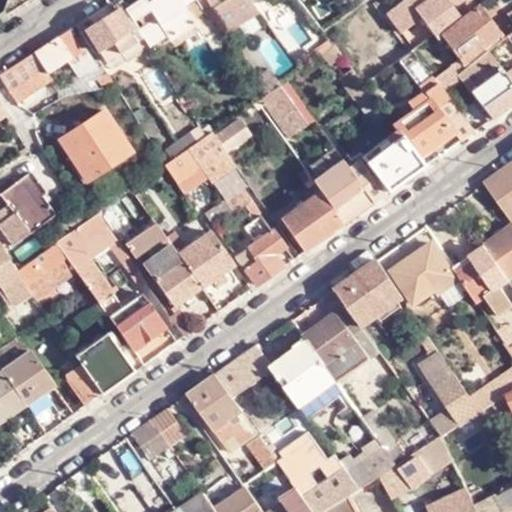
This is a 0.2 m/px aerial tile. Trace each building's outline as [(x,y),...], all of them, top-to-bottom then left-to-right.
[(424,19),(436,35),(438,39),(442,37),(462,21),(456,13),(473,1),(472,0),(409,0),(390,14),(403,33),(424,19)] [(500,35),(479,8),(462,21),(442,37),(463,64),(500,35)] [(87,29),(107,61),(139,41),(118,9),(87,29)] [(4,14),(0,16),(0,26),(8,22),(4,14)] [(69,31),(0,74),(0,76),(10,92),(47,69),(50,73),(71,59),(83,52),(69,31)] [(511,33),(457,75),(460,79),(470,91),(472,90),(493,118),(511,104),(511,33)] [(139,41),(107,61),(118,79),(149,59),(139,41)] [(335,45),(324,53),(332,64),(343,55),(335,45)] [(87,49),(83,52),(71,59),(82,76),(98,66),(87,49)] [(436,79),(439,83),(444,91),(460,79),(457,75),(451,67),(436,79)] [(47,69),(10,92),(17,102),(53,79),(50,73),(47,69)] [(269,69),(256,77),(267,95),(280,86),(269,69)] [(366,85),(355,71),(346,78),(381,125),(390,119),(366,85)] [(436,79),(434,77),(429,81),(433,87),(439,83),(436,79)] [(417,109),(394,125),(398,130),(419,157),(456,131),(462,139),(474,132),(444,91),(439,83),(433,87),(426,91),(425,91),(410,101),(417,109)] [(267,95),(266,96),(293,134),(308,123),(280,86),(267,95)] [(0,120),(8,115),(0,101),(0,120)] [(105,109),(62,138),(72,154),(89,180),(133,152),(105,109)] [(241,118),(216,135),(227,150),(251,133),(241,118)] [(390,119),(381,125),(379,128),(383,134),(394,125),(390,119)] [(168,146),(175,157),(190,148),(207,135),(200,124),(168,146)] [(377,175),(390,191),(425,166),(419,157),(398,130),(363,157),(377,175)] [(190,148),(202,166),(216,156),(223,166),(227,172),(237,165),(227,150),(216,135),(214,131),(212,132),(207,135),(190,148)] [(175,157),(166,164),(179,183),(202,166),(190,148),(175,157)] [(314,171),(320,179),(345,161),(339,153),(314,171)] [(216,156),(202,166),(208,177),(223,166),(216,156)] [(363,157),(359,159),(373,179),(377,175),(363,157)] [(349,166),(362,186),(373,179),(359,159),(349,166)] [(321,191),(344,224),(374,202),(362,186),(349,166),(345,161),(320,179),(315,181),(321,191)] [(511,165),(486,184),(511,220),(511,165)] [(202,166),(179,183),(185,193),(208,177),(202,166)] [(315,181),(305,168),(299,171),(308,185),(315,181)] [(0,231),(0,239),(1,241),(7,252),(57,213),(43,194),(47,191),(33,173),(4,194),(13,207),(9,210),(13,217),(1,226),(3,230),(0,231)] [(242,186),(224,198),(229,205),(229,206),(233,212),(245,204),(252,200),(247,193),(242,186)] [(133,188),(125,194),(135,208),(143,202),(133,188)] [(283,219),(305,251),(344,224),(321,191),(283,219)] [(246,268),(258,285),(283,267),(275,255),(286,248),(273,229),(253,200),(252,200),(245,204),(253,217),(243,224),(257,242),(248,248),(257,260),(246,268)] [(233,212),(229,206),(217,214),(221,220),(233,212)] [(99,213),(90,220),(59,243),(68,256),(74,265),(75,267),(103,306),(134,349),(167,326),(144,293),(122,308),(113,295),(115,294),(90,258),(110,244),(117,239),(110,228),(99,213)] [(168,237),(154,219),(123,240),(134,256),(149,246),(151,249),(154,247),(168,238),(168,237)] [(511,227),(485,247),(508,279),(511,276),(511,227)] [(180,254),(203,287),(235,265),(212,232),(185,251),(180,254)] [(173,234),(168,237),(168,238),(173,245),(180,254),(185,251),(173,234)] [(168,238),(154,247),(158,254),(146,263),(155,278),(175,306),(203,287),(180,254),(173,245),(168,238)] [(149,284),(117,239),(110,244),(132,275),(133,275),(141,286),(149,284)] [(0,281),(14,305),(33,293),(27,285),(22,279),(18,272),(7,252),(1,241),(0,241),(0,281)] [(22,279),(27,285),(68,256),(59,243),(18,272),(22,279)] [(437,291),(440,294),(459,281),(434,244),(394,273),(416,306),(437,291)] [(511,304),(501,288),(510,281),(508,279),(485,247),(455,268),(462,279),(471,292),(479,303),(486,298),(499,317),(511,307),(511,304)] [(237,256),(246,268),(257,260),(248,248),(237,256)] [(33,293),(33,294),(75,267),(74,265),(68,256),(27,285),(33,293)] [(403,299),(378,261),(337,291),(348,306),(363,327),(403,299)] [(449,307),(471,292),(462,279),(459,281),(440,294),(449,307)] [(381,352),(363,327),(348,306),(337,314),(370,360),(381,352)] [(172,316),(185,336),(196,329),(182,309),(172,316)] [(339,383),(368,361),(370,360),(337,314),(307,337),(309,341),(338,382),(339,383)] [(511,337),(511,338),(501,321),(493,325),(511,353),(511,337)] [(102,391),(104,394),(137,371),(109,332),(77,355),(84,365),(102,391)] [(444,396),(423,411),(434,427),(455,413),(462,425),(481,413),(473,401),(450,367),(443,357),(428,335),(410,347),(444,396)] [(23,339),(11,347),(16,352),(8,357),(14,365),(32,352),(23,339)] [(301,407),(323,392),(338,382),(309,341),(272,367),(275,370),(301,407)] [(8,343),(0,348),(0,367),(3,372),(14,365),(8,357),(16,352),(11,347),(8,343)] [(272,367),(258,347),(218,375),(234,399),(275,370),(272,367)] [(14,365),(3,372),(26,404),(53,386),(55,384),(32,352),(14,365)] [(400,381),(388,362),(381,352),(370,360),(368,361),(387,390),(400,381)] [(102,391),(84,365),(69,375),(70,381),(86,403),(102,391)] [(0,422),(26,404),(3,372),(0,373),(0,422)] [(506,398),(511,393),(511,377),(509,372),(488,386),(491,390),(473,401),(481,413),(494,405),(506,398)] [(234,399),(218,375),(189,396),(215,432),(237,417),(243,412),(234,399)] [(346,394),(339,383),(338,382),(323,392),(332,404),(340,398),(346,394)] [(511,410),(506,398),(494,405),(502,418),(511,411),(511,410)] [(408,459),(395,441),(375,411),(365,418),(386,449),(397,466),(408,459)] [(257,432),(243,412),(237,417),(215,432),(229,452),(257,432)] [(183,438),(165,413),(154,420),(172,446),(183,438)] [(172,446),(154,420),(134,435),(151,461),(172,446)] [(416,455),(423,449),(411,431),(395,441),(408,459),(416,455)] [(278,462),(274,456),(260,437),(254,441),(249,445),(266,470),(278,462)] [(454,462),(442,437),(423,449),(416,455),(418,458),(432,477),(454,462)] [(305,500),(349,473),(335,454),(310,471),(294,449),(281,457),(278,453),(274,456),(278,462),(296,490),(305,500)] [(382,475),(397,466),(386,449),(349,473),(360,489),(380,477),(382,475)] [(414,489),(432,477),(418,458),(417,459),(399,470),(397,466),(382,475),(390,486),(405,477),(414,489)] [(360,489),(349,473),(305,500),(314,511),(322,511),(350,495),(360,489)] [(480,489),(469,494),(477,511),(511,511),(511,487),(485,501),(480,489)] [(262,511),(246,489),(215,510),(216,511),(262,511)] [(314,511),(305,500),(296,490),(281,500),(283,504),(272,511),(314,511)] [(431,507),(432,511),(477,511),(469,494),(467,490),(431,507)] [(201,511),(212,505),(204,494),(179,511),(201,511)] [(361,511),(350,495),(322,511),(361,511)]
